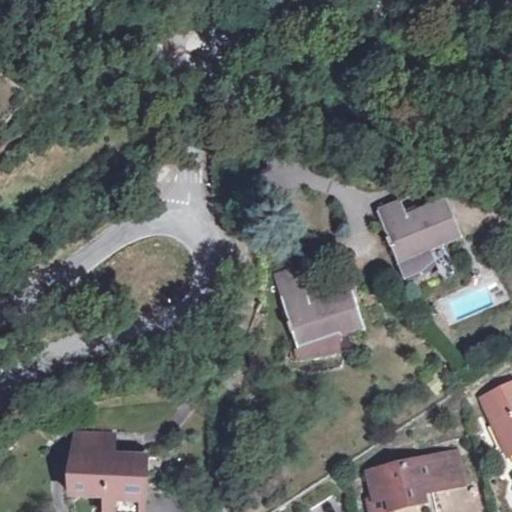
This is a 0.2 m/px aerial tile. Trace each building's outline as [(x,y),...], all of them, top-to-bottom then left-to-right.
[(362,19),(335,37),(345,52),(372,34),(362,19)] [(421,275),(436,262),(432,251),(443,246),(461,238),(448,203),(418,215),(415,207),(404,212),(402,206),(377,216),(404,282),(421,275)] [(432,251),(436,262),(443,278),(455,273),(443,246),(432,251)] [(281,299),(306,291),(298,267),(273,276),(281,299)] [(311,304),(306,291),(281,299),(301,361),(335,355),(332,337),(363,326),(352,292),(311,304)] [(489,423),(506,457),(510,456),(511,454),(511,379),(500,384),(477,396),(486,424),(489,423)] [(73,456),(113,458),(115,428),(76,425),(73,456)] [(368,476),(374,500),(387,497),(390,511),(422,504),(420,494),(419,489),(429,486),(430,492),(461,484),(454,453),(368,476)] [(113,458),(73,456),(70,496),(106,498),(105,511),(142,511),(145,474),(136,474),(138,459),(113,458)] [(136,474),(145,474),(147,459),(138,459),(136,474)] [(419,489),(420,494),(430,492),(429,486),(419,489)] [(387,497),(374,500),(367,502),(369,511),(390,511),(387,497)]
